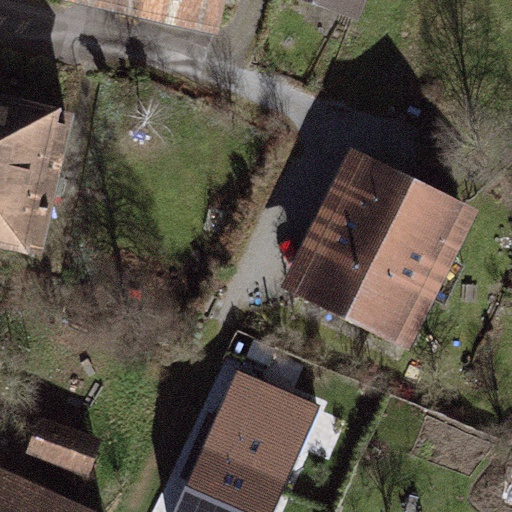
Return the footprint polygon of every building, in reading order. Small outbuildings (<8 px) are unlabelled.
[(108,0),(215,22),(219,0),(108,0)] [(273,0),(370,34),(382,0),(273,0)] [(70,118),(0,103),(0,253),(39,262),(70,118)] [(475,216),(347,149),(269,296),(397,364),(475,216)] [(272,511),(325,402),(232,358),(158,511),(272,511)] [(100,456),(35,432),(25,458),(89,483),(100,456)] [(76,511),(0,475),(0,511),(76,511)]
